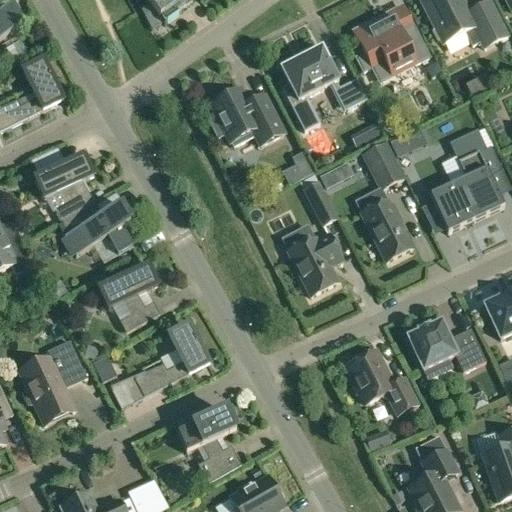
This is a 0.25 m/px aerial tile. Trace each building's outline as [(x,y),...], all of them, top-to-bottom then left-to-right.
[(143,0),(149,8),(141,13),(151,33),(162,26),(164,28),(177,18),(175,16),(190,5),(190,6),(191,5),(187,0),(143,0)] [(467,16),(459,0),(423,0),(423,2),(420,3),(435,31),(433,35),(437,44),(442,44),(443,47),(465,36),(472,49),(492,39),(496,46),(507,40),(489,5),(467,16)] [(0,45),(2,44),(7,52),(18,45),(13,37),(21,33),(9,13),(0,18),(0,45)] [(415,68),(428,61),(410,25),(398,31),(392,21),(355,40),(364,57),(356,61),(363,75),(372,71),(377,82),(412,64),(415,68)] [(283,72),(281,73),(282,75),(289,88),(282,92),(304,135),(319,127),(306,101),(336,85),(336,86),(338,85),(337,83),(322,54),(321,52),(319,53),(320,53),(283,72)] [(26,122),(63,104),(43,64),(23,75),(36,102),(21,110),(17,104),(0,110),(0,136),(27,123),(26,122)] [(356,83),(337,93),(347,113),(366,103),(356,83)] [(248,111),(239,94),(211,108),(216,117),(207,122),(217,142),(226,137),(233,150),(255,139),(261,150),(283,138),(263,99),(250,106),(251,109),(248,111)] [(466,182),(430,199),(447,237),(504,211),(490,181),(502,175),(491,151),(486,153),(477,133),(449,147),(466,182)] [(362,159),(381,194),(404,182),(385,147),(362,159)] [(295,169),(303,183),(315,177),(304,156),(292,162),(295,169)] [(61,227),(95,208),(88,196),(80,201),(74,189),(93,180),(84,160),(34,182),(44,203),(59,196),(66,209),(55,215),(61,227)] [(344,169),(320,181),(325,192),(350,179),(344,169)] [(336,223),(318,187),(304,194),(322,230),(336,223)] [(379,191),(354,204),(385,266),(412,252),(382,194),(381,194),(379,191)] [(101,219),(95,208),(61,227),(68,238),(64,240),(76,260),(110,240),(121,260),(133,253),(122,234),(130,230),(118,210),(101,219)] [(33,269),(8,222),(0,226),(0,275),(11,270),(15,278),(33,269)] [(315,243),(288,257),(311,301),(338,287),(328,268),(335,265),(336,267),(342,264),(328,238),(316,245),(315,243)] [(159,318),(153,306),(144,311),(137,299),(157,290),(148,270),(98,292),(108,313),(124,306),(131,319),(119,325),(126,337),(159,318)] [(484,310),(500,343),(511,337),(511,296),(500,302),(500,303),(484,310)] [(419,336),(407,342),(423,375),(455,360),(462,377),(485,366),(470,333),(448,343),(440,326),(429,332),(428,330),(418,335),(419,336)] [(145,376),(110,390),(121,412),(131,407),(132,408),(173,387),(202,372),(201,369),(207,365),(189,329),(168,339),(182,366),(166,375),(163,368),(145,376)] [(75,415),(73,409),(62,387),(84,377),(69,345),(47,355),(50,362),(19,376),(26,392),(23,394),(22,397),(27,408),(30,409),(33,407),(43,430),(72,416),(75,415)] [(87,348),(84,359),(94,362),(98,351),(87,348)] [(355,366),(346,370),(365,408),(382,400),(387,402),(394,415),(402,411),(404,416),(418,409),(404,382),(392,388),(375,355),(366,360),(363,358),(359,359),(355,362),(355,366)] [(92,367),(102,386),(116,379),(106,359),(92,367)] [(0,449),(5,448),(0,436),(0,434),(5,433),(0,423),(0,422),(11,417),(0,392),(0,449)] [(481,395),(470,401),(476,413),(487,408),(481,395)] [(241,467),(237,462),(231,450),(222,455),(216,444),(236,435),(226,414),(177,436),(186,457),(202,450),(208,462),(197,469),(204,481),(207,486),(241,467)] [(502,452),(482,459),(498,506),(511,501),(511,435),(498,441),(502,452)] [(424,484),(409,492),(416,507),(413,508),(414,511),(456,511),(443,484),(457,477),(438,441),(414,453),(427,477),(421,480),(424,484)] [(241,496),(230,502),(236,511),(279,511),(284,510),(281,505),(283,501),(278,492),(273,492),(267,481),(254,489),(250,486),(241,491),(241,496)] [(164,511),(167,511),(153,486),(129,497),(130,500),(118,505),(118,504),(100,511),(95,511),(89,499),(61,511),(164,511)]
